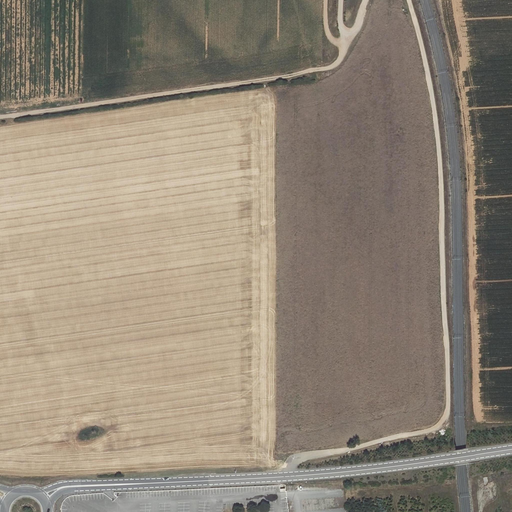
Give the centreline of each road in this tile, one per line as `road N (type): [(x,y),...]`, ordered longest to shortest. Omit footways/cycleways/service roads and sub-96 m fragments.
road 1 (track): [(408,0),(436,123),(447,415),(434,430),(303,456),(288,476)]
road 2 (secondary): [(511,449),(360,470),(85,485)]
road 3 (track): [(341,0),(349,40),(328,67),(0,115)]
